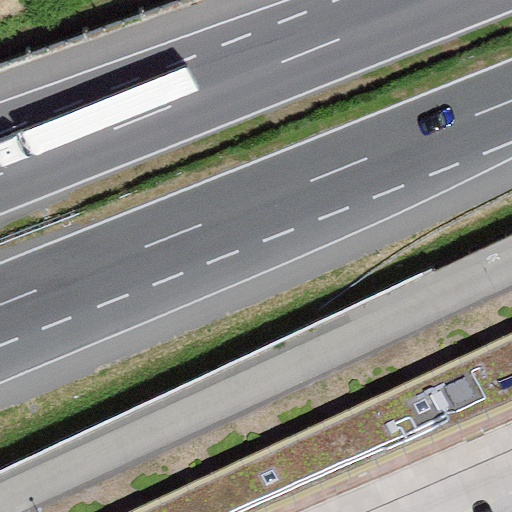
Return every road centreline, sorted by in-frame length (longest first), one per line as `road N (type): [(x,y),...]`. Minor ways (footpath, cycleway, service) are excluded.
road 1 (residential): [(0,502),(511,266)]
road 2 (motorway): [(0,305),(511,101)]
road 3 (motorway): [(438,0),(0,174)]
